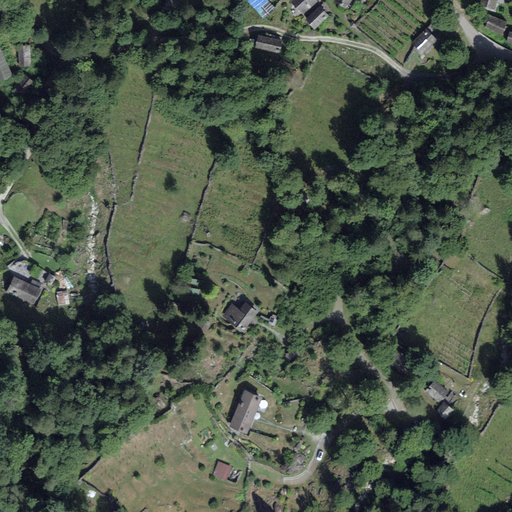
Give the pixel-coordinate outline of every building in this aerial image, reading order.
[(273,8),(266,0),(249,0),(249,1),(263,17),(273,8)] [(317,2),(315,0),(291,0),(290,1),(303,15),(317,2)] [(334,0),(334,1),(346,9),(351,0),(334,0)] [(496,0),(480,0),(479,5),(494,10),(496,0)] [(320,6),(305,20),(314,30),(329,16),(320,6)] [(489,15),(484,28),(502,35),(507,22),(489,15)] [(426,29),(410,45),(420,56),(424,53),(425,55),(434,47),(432,45),(437,41),(426,29)] [(282,41),(258,35),(255,48),(279,54),(282,41)] [(30,45),(17,46),(19,67),(31,66),(30,45)] [(0,80),(12,76),(0,48),(0,80)] [(34,83),(25,75),(15,87),(25,94),(34,83)] [(14,277),(6,293),(34,306),(44,285),(32,280),(30,284),(14,277)] [(232,304),(222,315),(243,332),(252,321),(251,320),(257,312),(245,302),(239,310),(232,304)] [(414,361),(395,350),(389,361),(407,373),(414,361)] [(295,353),(286,354),(287,362),(296,361),(295,353)] [(434,380),(424,392),(440,406),(444,402),(449,406),(455,399),(434,380)] [(263,398),(244,390),(228,427),(246,435),(263,398)] [(436,412),(445,420),(453,410),(449,406),(444,402),(440,406),(436,412)] [(230,467),(218,463),(214,474),(226,478),(230,467)]
